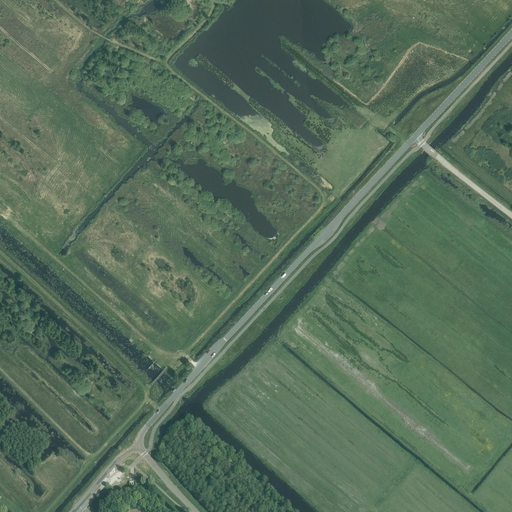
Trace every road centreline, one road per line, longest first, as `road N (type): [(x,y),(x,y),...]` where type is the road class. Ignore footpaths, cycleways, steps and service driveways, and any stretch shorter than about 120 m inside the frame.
road 1 (track): [(182,353),(320,209),(323,196),(163,62)]
road 2 (tertiary): [(137,447),(145,427),(414,136)]
road 3 (track): [(0,367),(92,459),(138,411),(145,391)]
road 4 (track): [(155,348),(0,209)]
road 5 (track): [(145,391),(0,253)]
road 6 (tertiary): [(414,136),(511,33)]
road 7 (track): [(53,0),(89,29),(163,62)]
road 8 (unclassified): [(511,216),(414,136)]
